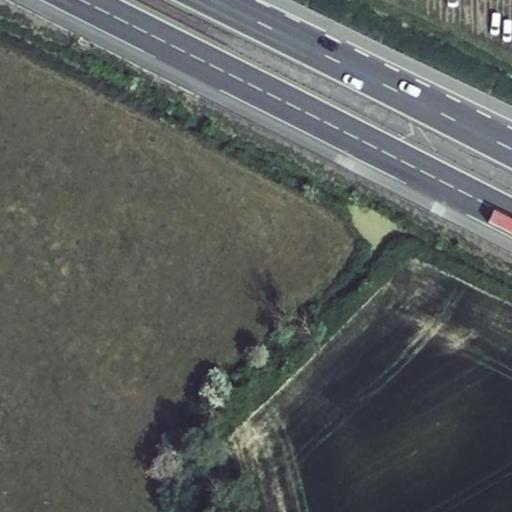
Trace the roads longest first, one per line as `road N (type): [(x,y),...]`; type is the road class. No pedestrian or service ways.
road 1 (motorway): [(81,0),(511,216)]
road 2 (motorway): [(511,149),(213,0)]
